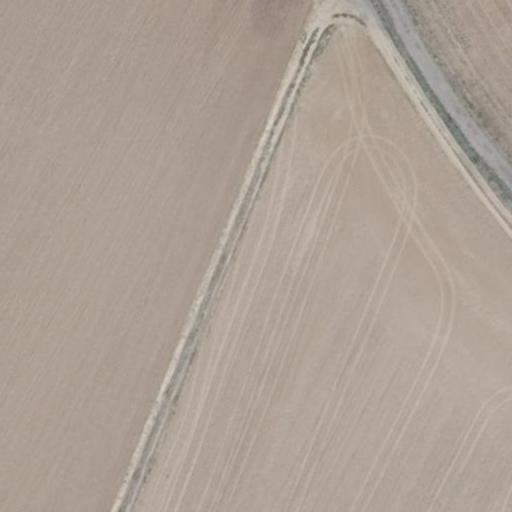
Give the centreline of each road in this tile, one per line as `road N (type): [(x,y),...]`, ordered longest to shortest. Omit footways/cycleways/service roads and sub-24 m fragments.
road 1 (track): [(105,511),(310,38),(339,0)]
road 2 (track): [(511,226),(431,118),(361,0)]
